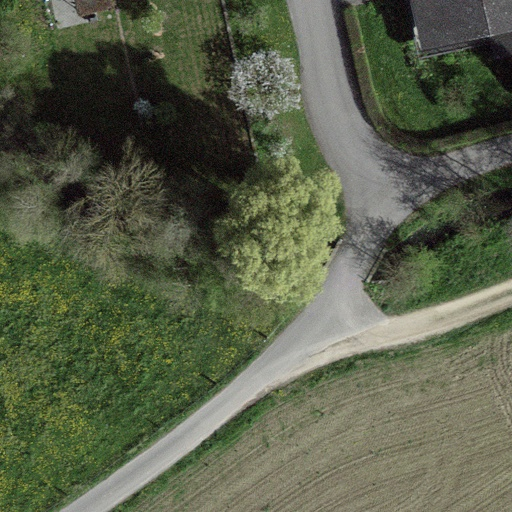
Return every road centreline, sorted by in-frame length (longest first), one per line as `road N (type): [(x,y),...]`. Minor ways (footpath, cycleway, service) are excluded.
road 1 (residential): [(511,147),(431,174),(373,231),(298,335),(202,422),(78,511)]
road 2 (track): [(511,286),(414,331),(298,335)]
